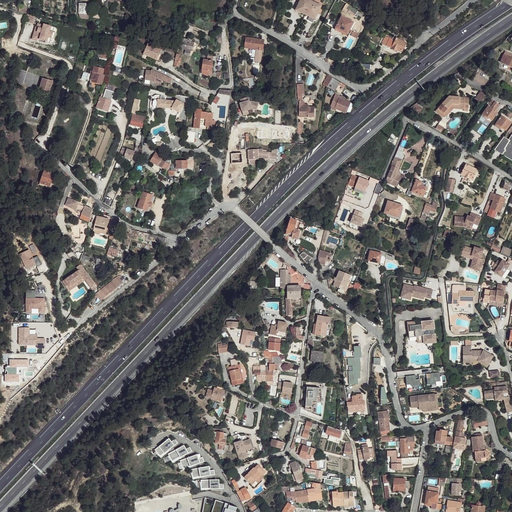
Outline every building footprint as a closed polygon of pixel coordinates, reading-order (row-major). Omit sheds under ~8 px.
[(321,7),(307,0),(300,0),(297,8),(302,11),(302,12),(309,16),(310,15),(316,18),(321,7)] [(351,7),(349,6),(344,13),(353,18),(357,11),(351,7)] [(102,15),(102,7),(97,9),(94,10),(94,16),(102,16),(102,15)] [(34,23),(35,15),(27,15),(26,22),(34,23)] [(354,22),(342,16),(336,28),(348,34),(354,22)] [(35,27),(32,40),(37,41),(38,39),(50,42),(51,38),(54,39),(56,33),(53,32),(54,27),(43,24),(43,25),(37,24),(36,27),(35,27)] [(406,44),(393,37),(392,38),(391,40),(390,39),(386,46),(396,51),(397,49),(402,51),(406,44)] [(264,41),(247,38),(245,48),(259,50),(262,51),(264,41)] [(190,41),(180,39),(178,48),(185,50),(191,51),(193,44),(190,43),(190,41)] [(161,50),(148,44),(144,54),(153,58),(154,56),(158,58),(161,50)] [(511,54),(507,51),(505,55),(501,53),(498,60),(511,67),(511,54)] [(206,60),(203,60),(202,72),(208,75),(210,71),(211,71),(212,61),(206,60)] [(103,70),(94,67),(90,79),(90,80),(92,81),(92,83),(101,86),(102,83),(105,77),(101,75),(103,70)] [(151,71),(145,71),(144,81),(149,81),(155,84),(156,82),(161,85),(163,81),(170,84),(172,80),(151,70),(151,71)] [(85,73),(83,73),(81,80),(89,82),(90,80),(90,79),(87,78),(87,74),(85,73)] [(488,81),(477,74),(473,79),(485,87),(488,81)] [(24,77),(17,75),(15,82),(22,85),(24,77)] [(339,82),(328,76),(324,85),(327,87),(334,91),(338,84),(339,82)] [(52,82),(42,79),(39,89),(43,90),(42,93),(49,95),(52,82)] [(486,95),(481,91),(475,99),(480,103),(486,95)] [(301,93),(297,93),(298,103),(299,103),(300,118),(308,118),(308,108),(308,106),(303,106),(303,103),(302,103),(301,93)] [(341,97),(336,95),(331,109),(335,111),(336,110),(346,113),(350,103),(340,99),(341,97)] [(468,112),(469,98),(449,96),(435,111),(441,117),(446,117),(454,109),(464,109),(464,112),(468,112)] [(111,101),(100,97),(97,105),(96,108),(96,109),(107,112),(111,101)] [(249,97),(241,99),(242,103),(240,104),(243,112),(252,110),(257,111),(259,103),(252,102),(250,102),(249,97)] [(167,100),(158,99),(157,107),(166,108),(165,107),(164,107),(164,106),(163,105),(164,104),(165,103),(166,102),(167,100)] [(500,105),(491,99),(488,104),(489,105),(488,106),(497,112),(499,109),(497,108),(500,105)] [(175,102),(167,100),(166,102),(165,103),(164,104),(163,105),(164,106),(164,107),(165,107),(166,108),(172,109),(179,113),(184,104),(176,100),(175,102)] [(497,112),(488,106),(482,115),(486,118),(487,117),(492,120),(497,112)] [(202,110),(196,110),(194,129),(200,129),(200,126),(207,127),(211,128),(212,121),(213,114),(201,113),(202,110)] [(143,117),(138,116),(137,120),(132,118),(130,130),(141,132),(143,117)] [(510,123),(501,116),(494,126),(500,129),(501,128),(505,130),(510,123)] [(215,122),(212,121),(211,128),(207,127),(207,130),(214,131),(215,122)] [(438,124),(436,129),(441,132),(444,128),(438,124)] [(504,137),(498,145),(504,149),(505,149),(502,154),(511,160),(511,134),(509,139),(504,137)] [(498,145),(494,150),(502,154),(505,149),(504,149),(498,145)] [(135,152),(123,147),(121,154),(125,156),(125,157),(133,160),(135,152)] [(255,150),(248,150),(248,159),(258,159),(258,155),(258,150),(255,150)] [(242,153),(231,153),(231,164),(242,163),(242,153)] [(511,160),(502,154),(500,157),(511,163),(511,160)] [(154,156),(154,155),(150,162),(166,171),(170,165),(161,160),(154,156)] [(402,159),(394,156),(390,166),(392,166),(385,182),(396,187),(398,183),(402,184),(405,177),(400,175),(396,174),(398,169),(402,159)] [(186,161),(176,161),(176,164),(176,168),(187,169),(187,167),(187,161),(186,161)] [(176,164),(171,164),(170,171),(168,171),(167,176),(174,176),(175,172),(177,172),(176,168),(176,164)] [(477,170),(466,164),(460,174),(472,180),(477,170)] [(54,173),(44,170),(39,184),(50,188),(54,173)] [(357,177),(351,175),(350,180),(357,184),(358,180),(357,179),(357,177)] [(363,194),(368,181),(359,178),(358,180),(357,184),(354,191),(363,194)] [(423,196),(428,184),(416,180),(412,191),(423,196)] [(155,197),(142,192),(137,208),(150,212),(155,197)] [(505,199),(491,193),(489,199),(493,201),(490,209),(500,213),(505,199)] [(65,206),(76,210),(78,204),(79,202),(68,198),(65,206)] [(398,216),(402,206),(387,201),(383,213),(388,214),(388,213),(398,216)] [(438,204),(433,202),(432,205),(426,202),(426,203),(423,212),(428,214),(430,214),(431,211),(435,212),(438,204)] [(84,207),(78,204),(76,210),(75,212),(90,218),(92,209),(85,206),(84,207)] [(474,223),(478,225),(482,217),(473,213),(472,217),(467,215),(467,216),(455,216),(454,226),(463,226),(464,226),(465,223),(473,226),(474,223)] [(110,220),(97,217),(94,230),(100,231),(107,233),(109,224),(110,220)] [(297,220),(290,218),(288,228),(294,229),(297,220)] [(411,231),(415,220),(409,218),(405,229),(411,231)] [(298,239),(300,231),(294,229),(288,228),(286,233),(289,234),(292,235),(292,237),(298,239)] [(447,231),(445,237),(452,240),(454,234),(447,231)] [(484,261),(481,260),(484,251),(475,248),(474,250),(462,246),(459,255),(468,258),(468,255),(474,258),(474,260),(472,264),(477,266),(475,270),(480,272),(484,261)] [(384,258),(387,252),(379,249),(372,247),(372,250),(381,253),(381,257),(384,258)] [(509,256),(511,249),(502,247),(500,253),(509,256)] [(118,250),(109,248),(107,255),(115,258),(118,250)] [(329,261),(331,252),(319,249),(317,257),(318,263),(324,264),(325,259),(329,261)] [(372,250),(371,250),(368,260),(379,263),(381,257),(381,253),(372,250)] [(304,251),(301,255),(311,267),(314,258),(304,251)] [(393,261),(394,255),(387,252),(384,258),(393,261)] [(501,262),(497,260),(492,268),(495,270),(494,272),(501,277),(509,265),(502,260),(501,262)] [(420,275),(421,268),(414,267),(413,273),(420,275)] [(79,271),(62,282),(66,289),(83,278),(85,281),(90,289),(95,286),(83,268),(79,271)] [(291,269),(289,272),(297,277),(297,285),(307,285),(307,284),(307,282),(303,277),(302,277),(291,269)] [(350,274),(338,270),(333,284),(345,289),(350,274)] [(118,274),(99,291),(103,297),(123,280),(118,274)] [(85,281),(83,278),(66,289),(64,291),(66,294),(85,281)] [(433,290),(414,286),(414,287),(404,284),(401,294),(406,295),(405,296),(411,298),(412,297),(420,299),(421,296),(425,297),(431,299),(433,290)] [(496,291),(485,289),(483,298),(483,302),(489,303),(490,300),(503,301),(504,293),(505,286),(498,284),(496,291)] [(299,286),(287,286),(287,298),(287,299),(290,299),(299,299),(299,286)] [(474,301),(475,291),(460,291),(459,293),(453,293),(452,303),(459,303),(460,300),(474,301)] [(330,318),(317,316),(316,324),(316,326),(313,326),(312,334),(325,336),(327,323),(329,324),(330,318)] [(435,328),(434,320),(426,321),(427,325),(423,325),(423,324),(416,324),(416,321),(410,322),(411,331),(415,330),(416,337),(418,336),(424,336),(424,342),(424,343),(427,343),(433,343),(436,342),(435,334),(434,328),(435,328)] [(271,324),(269,334),(276,335),(277,330),(285,331),(287,323),(279,321),(278,324),(276,324),(275,324),(275,325),(271,324)] [(294,335),(295,339),(303,341),(304,336),(300,335),(300,332),(299,332),(299,327),(293,327),(295,335),(294,335)] [(269,338),(268,349),(279,351),(280,347),(276,346),(277,342),(280,343),(281,339),(269,338)] [(229,352),(228,344),(218,345),(218,353),(229,352)] [(324,352),(312,350),(310,360),(318,361),(322,362),(324,352)] [(487,366),(494,356),(484,350),(479,350),(478,352),(476,352),(476,350),(471,350),(471,351),(463,352),(463,358),(467,358),(467,361),(479,361),(487,366)] [(256,380),(264,380),(273,380),(273,370),(274,370),(274,363),(277,363),(281,362),(281,356),(273,356),(268,357),(268,364),(269,364),(269,370),(264,370),(260,370),(259,373),(256,374),(256,380)] [(239,362),(230,365),(232,369),(229,370),(234,384),(243,381),(238,367),(240,366),(239,362)] [(427,378),(428,384),(436,384),(436,381),(441,381),(440,372),(430,373),(431,377),(427,378)] [(406,376),(407,384),(412,384),(412,386),(420,385),(420,379),(416,379),(416,375),(406,376)] [(293,384),(278,381),(277,389),(282,390),(282,392),(291,394),(293,384)] [(209,389),(206,396),(211,397),(210,398),(221,402),(225,391),(215,387),(213,391),(209,389)] [(307,387),(305,409),(316,410),(317,402),(320,402),(321,388),(307,387)] [(509,392),(508,387),(495,388),(495,390),(485,391),(486,399),(496,398),(500,398),(500,400),(504,399),(508,412),(511,411),(511,405),(511,400),(510,400),(509,397),(504,397),(504,393),(509,392)] [(439,409),(437,393),(435,394),(436,407),(423,409),(423,411),(439,409)] [(353,399),(347,400),(347,406),(348,406),(348,411),(365,411),(365,401),(362,400),(362,394),(357,394),(357,396),(355,396),(354,396),(353,397),(352,398),(353,399)] [(436,407),(435,394),(410,396),(411,407),(419,406),(419,409),(423,409),(436,407)] [(388,410),(378,412),(381,435),(390,434),(389,430),(390,430),(388,417),(389,417),(388,410)] [(487,424),(485,417),(478,419),(479,421),(480,427),(487,424)] [(200,418),(197,421),(201,427),(205,424),(200,418)] [(304,430),(302,436),(308,438),(312,423),(307,421),(306,424),(304,430)] [(336,428),(328,426),(326,433),(340,437),(342,431),(336,428)] [(451,444),(452,438),(446,437),(447,432),(440,431),(440,428),(437,428),(436,428),(436,430),(437,431),(435,440),(436,440),(444,441),(444,443),(445,443),(451,444)] [(463,449),(464,444),(465,438),(464,438),(462,437),(462,434),(463,432),(461,431),(461,429),(459,429),(459,431),(456,431),(455,442),(454,442),(453,448),(463,449)] [(225,444),(227,433),(212,431),(211,438),(216,439),(216,442),(220,443),(219,448),(224,448),(225,444)] [(297,437),(294,436),(293,442),(298,443),(307,445),(308,442),(296,438),(297,437)] [(484,447),(482,436),(472,437),(473,447),(479,447),(479,448),(484,447)] [(406,439),(400,439),(401,453),(413,452),(413,446),(415,446),(414,437),(406,437),(406,439)] [(170,448),(171,448),(178,443),(175,439),(172,442),(169,438),(155,450),(160,456),(170,448)] [(242,440),(234,443),(239,459),(247,457),(245,450),(252,448),(250,439),(242,441),(242,440)] [(283,441),(272,439),(270,446),(282,448),(283,441)] [(308,446),(307,445),(298,443),(296,452),(299,453),(299,456),(305,457),(306,455),(308,446)] [(168,454),(172,461),(184,455),(192,451),(190,447),(186,449),(184,445),(168,454)] [(363,450),(358,451),(361,471),(368,470),(367,462),(365,462),(364,460),(370,459),(368,445),(362,446),(363,450)] [(315,448),(308,446),(306,455),(311,457),(313,450),(314,450),(315,448)] [(484,449),(484,447),(479,448),(479,449),(475,450),(476,458),(481,457),(483,457),(485,456),(487,456),(488,453),(487,451),(486,450),(484,449)] [(193,465),(204,461),(202,457),(199,458),(197,455),(180,461),(183,468),(193,465)] [(505,468),(506,462),(499,460),(498,469),(502,470),(502,467),(505,468)] [(295,461),(290,463),(297,483),(304,480),(299,466),(301,465),(300,464),(295,461)] [(253,468),(244,478),(250,484),(254,480),(255,481),(260,475),(262,476),(265,472),(257,464),(254,468),(253,468)] [(204,476),(215,474),(214,470),(206,471),(205,467),(191,469),(193,478),(203,476),(204,476)] [(322,470),(306,468),(305,472),(316,474),(315,477),(321,478),(322,470)] [(260,475),(255,481),(258,483),(263,477),(262,476),(260,475)] [(215,489),(223,488),(223,484),(219,484),(219,480),(201,480),(201,488),(215,488),(215,489)] [(320,484),(313,485),(314,489),(314,491),(307,492),(308,500),(322,497),(322,498),(320,484)] [(405,485),(393,484),(393,492),(406,493),(407,488),(407,485),(405,485)] [(246,487),(238,491),(243,501),(246,499),(247,500),(252,498),(246,487)] [(294,491),(290,492),(292,500),(295,500),(296,503),(300,502),(301,504),(308,503),(308,500),(307,492),(307,490),(294,492),(294,491)] [(338,491),(332,492),(333,504),(339,503),(339,505),(344,505),(343,492),(338,492),(338,491)] [(353,491),(343,492),(344,505),(345,506),(348,506),(354,505),(353,497),(353,491)] [(436,508),(439,493),(435,492),(428,491),(425,504),(432,506),(431,507),(436,508)] [(237,511),(236,511),(237,507),(216,501),(214,505),(206,503),(206,498),(205,497),(202,511),(237,511)] [(451,511),(461,511),(463,502),(448,499),(446,511),(451,511)] [(259,511),(251,500),(247,503),(253,511),(259,511)] [(287,505),(282,511),(291,511),(295,507),(294,505),(292,504),(288,503),(287,505)]
